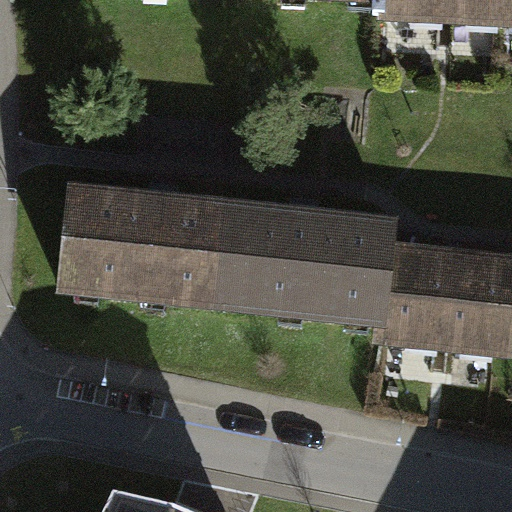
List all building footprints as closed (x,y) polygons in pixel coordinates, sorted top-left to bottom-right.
[(377,15),(378,0),(364,0),(364,15),(377,15)] [(434,18),(434,0),(378,0),(377,15),(434,18)] [(490,20),(490,0),(434,0),(434,18),(490,20)] [(511,21),(511,0),(490,0),(490,20),(511,21)] [(372,323),(383,251),(385,226),(64,194),(54,292),(372,323)] [(438,257),(383,251),(372,323),(369,340),(426,346),(438,257)] [(493,262),(438,257),(426,346),(483,351),(493,262)] [(511,264),(493,262),(483,351),(511,353),(511,264)] [(150,511),(123,500),(119,511),(150,511)]
